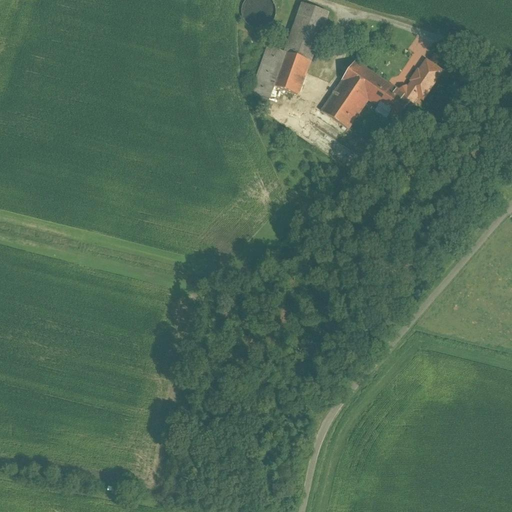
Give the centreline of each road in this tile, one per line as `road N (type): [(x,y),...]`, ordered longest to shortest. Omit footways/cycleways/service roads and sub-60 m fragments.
road 1 (unclassified): [(511,205),(339,403),(322,429),(301,511)]
road 2 (unknown): [(503,214),(380,138)]
